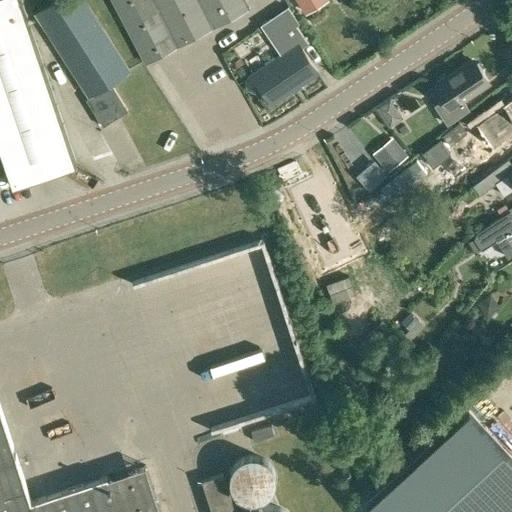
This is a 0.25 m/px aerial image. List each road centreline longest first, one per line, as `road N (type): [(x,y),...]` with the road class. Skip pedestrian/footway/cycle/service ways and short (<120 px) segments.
road 1 (unclassified): [(0,238),(235,161),(311,124),(489,0)]
road 2 (unknown): [(177,511),(103,331)]
